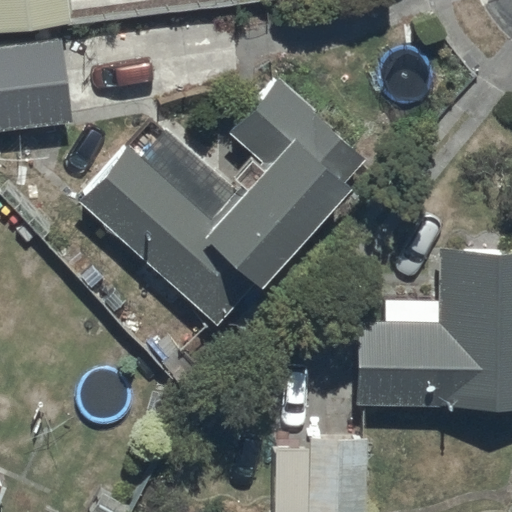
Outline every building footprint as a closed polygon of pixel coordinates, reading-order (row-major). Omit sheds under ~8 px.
[(0,0),(0,19),(68,12),(67,2),(79,1),(79,0),(0,0)] [(56,29),(0,35),(0,120),(66,113),(56,29)] [(360,152),(270,68),(220,116),(246,140),(225,162),(199,138),(193,145),(161,115),(132,147),(98,115),(52,164),(210,312),(360,152)] [(511,238),(437,239),(437,289),(381,290),(381,314),(350,314),(350,396),(511,394),(511,238)] [(362,511),(363,430),(306,430),(305,511),(362,511)]
